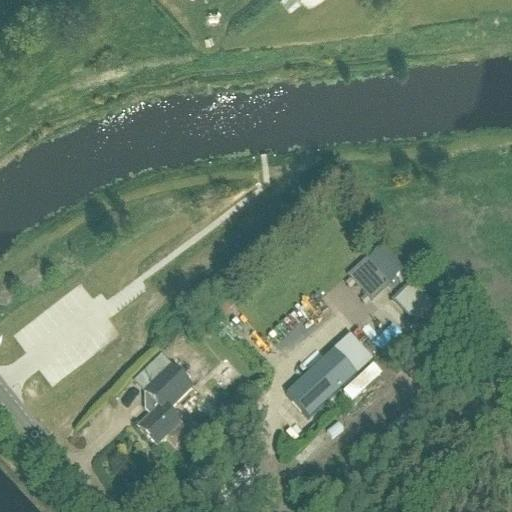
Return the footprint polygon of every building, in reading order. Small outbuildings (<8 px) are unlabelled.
[(381,251),(368,263),(389,287),(402,274),(381,251)] [(422,325),(439,306),(416,286),(400,305),(422,325)] [(362,346),(372,358),(389,343),(379,331),(362,346)] [(332,355),(284,400),(307,424),(354,380),(332,355)] [(148,418),(136,431),(154,451),(165,440),(174,450),(187,438),(178,429),(179,428),(166,414),(189,393),(159,360),(133,385),(142,394),(151,404),(143,412),(148,418)] [(380,378),(371,369),(342,396),(350,405),(380,378)]
